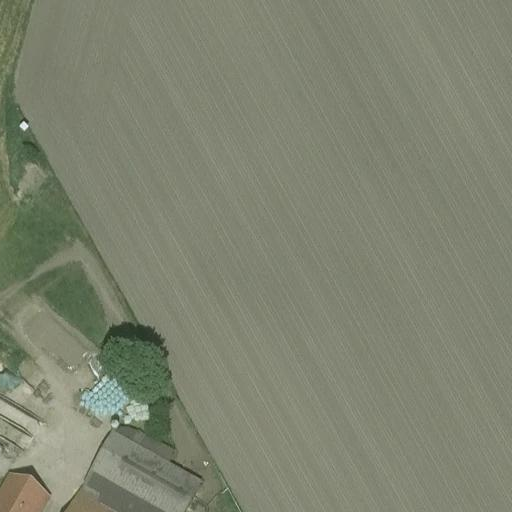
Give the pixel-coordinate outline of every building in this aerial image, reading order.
[(11,370),(0,381),(0,386),(29,412),(42,397),(11,370)] [(167,470),(110,439),(90,475),(156,511),(185,511),(199,489),(167,470)] [(0,496),(0,511),(42,511),(48,501),(10,479),(0,496)] [(101,499),(83,488),(78,497),(96,508),(101,499)] [(103,511),(96,508),(78,497),(69,511),(103,511)]
